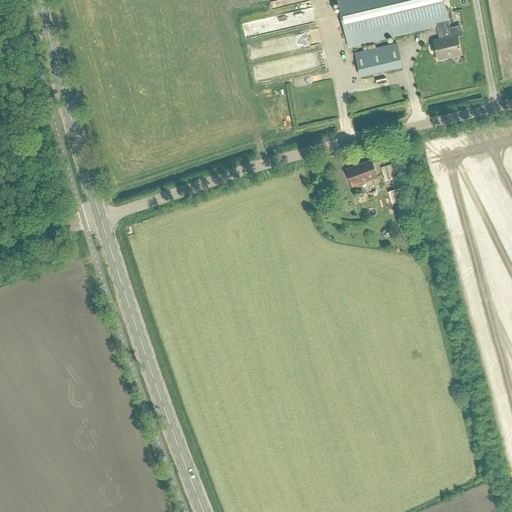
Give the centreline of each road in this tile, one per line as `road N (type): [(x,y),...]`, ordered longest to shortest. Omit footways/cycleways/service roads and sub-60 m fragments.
road 1 (unclassified): [(100,217),(280,159),(511,103)]
road 2 (primary): [(202,511),(100,217)]
road 3 (primary): [(100,217),(39,0)]
